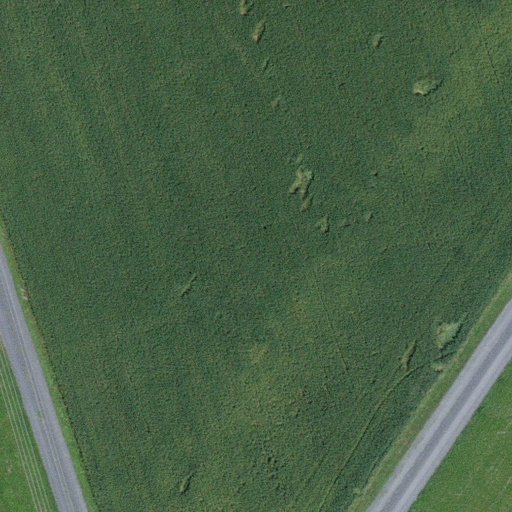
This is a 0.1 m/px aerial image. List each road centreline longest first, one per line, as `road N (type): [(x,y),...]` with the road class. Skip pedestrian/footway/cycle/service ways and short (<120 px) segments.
road 1 (track): [(78,511),(0,286)]
road 2 (track): [(381,511),(511,319)]
